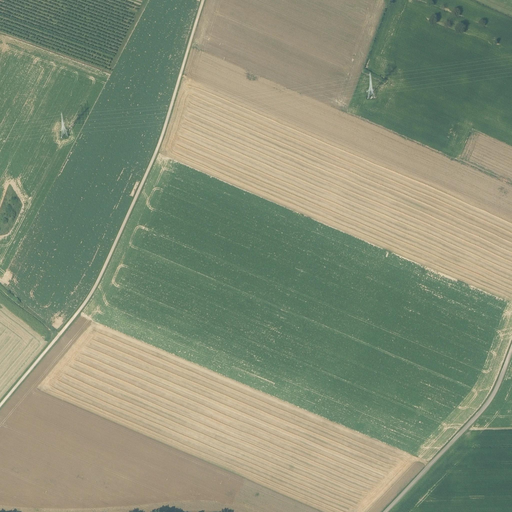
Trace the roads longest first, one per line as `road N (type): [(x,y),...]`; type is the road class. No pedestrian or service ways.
road 1 (unclassified): [(0,405),(101,274),(156,151),(202,0)]
road 2 (unclassified): [(385,511),(488,402),(511,348)]
